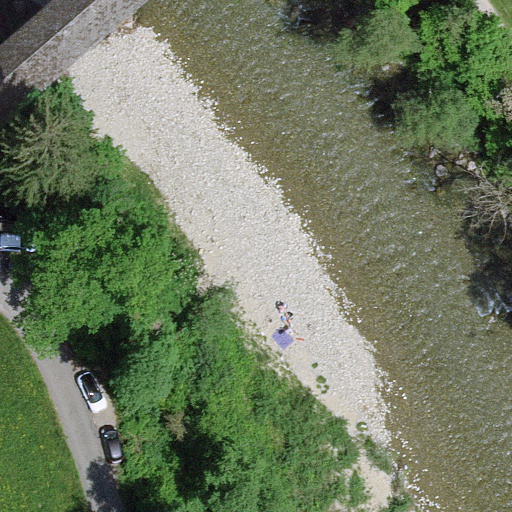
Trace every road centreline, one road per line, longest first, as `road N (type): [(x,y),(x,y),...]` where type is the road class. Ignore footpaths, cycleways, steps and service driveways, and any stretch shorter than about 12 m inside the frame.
road 1 (unclassified): [(112,511),(43,338),(0,283)]
road 2 (unclassified): [(108,0),(0,93)]
